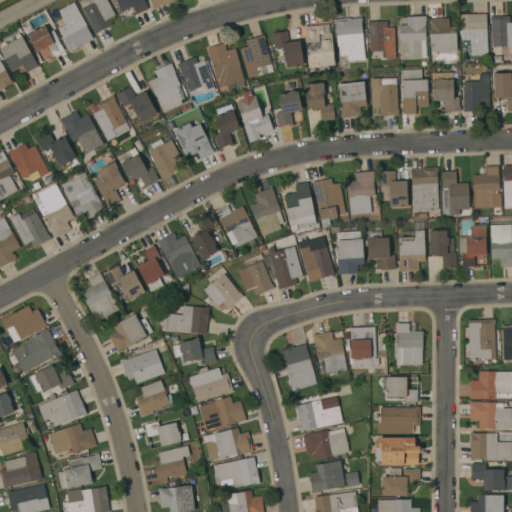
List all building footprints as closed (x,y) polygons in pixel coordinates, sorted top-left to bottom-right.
[(81,8),(89,3),(87,0),(106,0),(115,15),(109,19),(112,25),(94,35),(92,31),(94,31),(81,8)] [(116,0),(143,0),(148,9),(136,14),(133,6),(121,11),(116,0)] [(175,0),(163,5),(162,5),(152,9),(151,5),(152,5),(149,0),(175,0)] [(73,3),(93,39),(69,52),(68,49),(68,48),(58,30),(66,25),(58,11),(73,3)] [(487,55),(470,56),(470,55),(461,56),(460,39),(461,39),(460,14),(474,14),(485,14),(487,55)] [(400,42),(399,42),(398,25),(406,25),(406,16),(425,16),(425,20),(425,25),(425,41),(426,58),(400,59),(400,42)] [(509,16),(509,23),(511,23),(511,53),(508,53),(508,46),(492,47),(490,17),(509,16)] [(350,18),(350,19),(361,18),(362,22),(360,22),(364,59),(348,61),(347,57),(341,57),(340,46),(337,46),(335,24),(334,24),(333,20),(350,18)] [(448,18),(449,27),(455,26),(456,51),(430,52),(429,19),(448,18)] [(368,24),(366,24),(366,22),(386,21),(386,28),(394,28),(395,58),(386,58),(385,51),(369,51),(368,24)] [(42,62),(37,53),(22,27),(31,22),(32,24),(35,23),(39,28),(44,26),(52,41),(57,38),(63,50),(42,62)] [(304,27),(322,25),(323,33),(329,32),(331,33),(334,64),(309,67),(304,27)] [(286,32),(288,42),(300,41),(303,65),(286,68),(285,61),(283,61),(282,52),(284,52),(283,47),(274,48),(272,38),(271,34),(286,32)] [(240,48),(246,47),(245,40),(264,35),(265,40),(264,40),(271,64),(255,68),(257,76),(248,78),(240,48)] [(0,50),(0,48),(21,36),(37,66),(26,73),(22,65),(11,71),(0,50)] [(211,58),(209,59),(206,48),(224,43),(225,46),(224,46),(226,51),(235,48),(239,65),(243,81),(219,87),(211,58)] [(179,67),(178,68),(176,64),(195,57),(197,63),(204,61),(214,90),(205,93),(202,86),(187,91),(179,67)] [(0,60),(12,83),(0,89),(0,60)] [(149,81),(157,77),(156,74),(155,74),(153,71),(170,63),(175,73),(174,73),(179,85),(174,87),(181,103),(163,112),(149,81)] [(400,70),(421,69),(421,79),(427,79),(428,105),(415,106),(415,114),(402,114),(400,70)] [(431,72),(452,72),(453,97),(458,97),(459,106),(460,106),(460,111),(443,112),(443,100),(432,101),(431,72)] [(492,73),(510,73),(511,78),(511,109),(506,110),(505,96),(493,97),(492,73)] [(478,81),(478,74),(488,74),(489,110),(482,110),(482,111),(463,112),(462,109),(463,109),(462,82),(478,81)] [(371,109),(370,78),(380,78),(380,79),(395,78),(396,85),(397,109),(398,115),(378,116),(378,109),(371,109)] [(363,81),(366,106),(359,107),(360,115),(340,118),(339,113),(341,112),(338,84),(363,81)] [(304,85),(322,83),(324,94),(323,94),(324,106),(327,106),(327,104),(332,104),(334,120),(320,121),(319,108),(312,109),(312,108),(310,108),(310,109),(307,110),(304,85)] [(129,87),(135,97),(144,91),(157,113),(142,122),(138,115),(136,116),(132,109),(134,107),(131,102),(123,107),(118,97),(118,98),(116,94),(129,87)] [(236,102),(240,100),(238,94),(250,90),(252,96),(255,95),(261,116),(267,114),(272,130),(259,134),(260,139),(249,143),(236,102)] [(275,113),(280,112),(280,110),(281,110),(278,94),(288,93),(288,91),(294,91),(294,92),(298,91),(299,105),(302,105),(302,111),(291,112),(292,125),(289,125),(289,124),(281,125),(281,127),(277,128),(275,113)] [(112,95),(115,99),(114,100),(126,122),(125,122),(129,130),(115,137),(114,137),(107,141),(92,114),(99,110),(95,104),(112,95)] [(213,136),(218,134),(218,133),(219,132),(214,117),(217,116),(215,110),(230,104),(238,126),(239,125),(240,129),(228,133),(232,145),(229,146),(228,144),(221,147),(222,148),(218,149),(213,136)] [(76,111),(79,118),(87,114),(103,144),(84,154),(76,139),(72,141),(65,129),(65,130),(60,120),(76,111)] [(200,159),(196,152),(191,156),(189,153),(184,156),(181,149),(182,149),(173,131),(189,122),(191,127),(198,124),(211,149),(212,149),(214,152),(200,159)] [(34,137),(47,130),(53,141),(58,138),(59,140),(62,138),(61,137),(63,136),(76,157),(59,167),(52,153),(53,153),(50,146),(42,151),(34,137)] [(148,152),(152,149),(149,145),(160,139),(163,144),(171,139),(181,159),(174,163),(178,169),(160,178),(159,175),(160,174),(148,152)] [(25,143),(27,149),(34,145),(48,173),(40,177),(36,171),(22,178),(10,156),(10,157),(7,152),(25,143)] [(14,173),(9,175),(17,191),(0,200),(0,152),(2,151),(14,173)] [(116,157),(128,151),(131,157),(138,154),(146,169),(151,166),(158,180),(144,187),(139,176),(129,182),(116,157)] [(108,208),(93,180),(99,176),(96,171),(114,161),(118,168),(117,169),(125,184),(123,186),(122,185),(119,186),(120,187),(115,190),(114,189),(120,201),(108,208)] [(511,164),(511,207),(504,208),(502,165),(511,164)] [(484,174),(484,167),(498,166),(499,190),(493,190),(493,194),(499,194),(499,207),(473,208),(472,175),(484,174)] [(411,174),(409,174),(409,169),(420,169),(420,168),(437,167),(437,171),(438,211),(412,211),(411,174)] [(373,171),(374,182),(373,182),(374,196),(369,196),(371,216),(350,218),(347,182),(355,181),(355,176),(354,176),(354,173),(373,171)] [(407,206),(390,207),(390,200),(381,200),(380,171),(394,171),(395,182),(406,181),(407,206)] [(455,171),(455,183),(468,183),(468,209),(459,210),(459,216),(449,216),(448,188),(442,189),(441,171),(455,171)] [(85,174),(99,202),(100,201),(102,206),(103,206),(105,210),(87,220),(83,212),(77,216),(61,186),(85,174)] [(331,179),(332,185),(339,184),(345,215),(319,220),(313,185),(312,185),(312,182),(331,179)] [(316,224),(296,228),(295,218),(288,220),(283,195),(296,193),(294,184),(307,182),(316,224)] [(54,184),(65,203),(73,217),(66,221),(70,229),(54,238),(37,206),(42,203),(37,193),(54,184)] [(271,187),(275,197),(274,197),(280,211),(279,211),(283,223),(279,225),(280,229),(261,236),(249,205),(257,202),(254,194),(271,187)] [(227,205),(230,212),(242,206),(249,220),(248,221),(256,237),(238,246),(230,231),(226,233),(215,211),(227,205)] [(9,218),(17,214),(18,216),(32,208),(34,213),(35,212),(47,235),(48,235),(50,238),(33,248),(30,242),(23,245),(9,218)] [(190,238),(201,232),(195,221),(207,214),(214,228),(207,232),(209,237),(211,236),(215,245),(214,245),(217,251),(202,259),(190,238)] [(0,219),(3,218),(11,232),(12,232),(19,248),(11,252),(13,255),(14,254),(16,259),(0,266),(0,219)] [(510,224),(511,241),(511,266),(499,267),(499,259),(491,259),(489,225),(510,224)] [(485,225),(485,236),(486,255),(473,256),(474,266),(461,267),(460,253),(458,253),(457,237),(464,237),(464,236),(470,235),(470,226),(485,225)] [(296,235),(320,229),(322,236),(323,236),(332,271),(333,271),(334,274),(316,279),(314,273),(307,275),(296,235)] [(415,237),(414,230),(423,230),(424,261),(418,262),(418,271),(398,271),(398,266),(399,266),(398,261),(399,261),(398,238),(415,237)] [(428,231),(446,230),(446,237),(447,237),(447,238),(452,238),(453,253),(455,252),(456,267),(442,268),(441,254),(429,255),(428,231)] [(359,231),(360,239),(362,239),(364,264),(356,265),(357,273),(336,274),(336,271),(337,271),(337,264),(338,264),(336,232),(359,231)] [(379,270),(378,258),(367,259),(366,238),(369,238),(369,232),(380,231),(380,238),(388,237),(389,255),(394,254),(394,265),(395,265),(395,269),(379,270)] [(200,265),(176,279),(167,262),(168,261),(162,251),(156,241),(173,232),(175,237),(174,237),(176,240),(184,236),(200,265)] [(136,268),(148,261),(143,252),(153,246),(160,257),(155,260),(164,275),(158,278),(162,285),(150,292),(136,268)] [(301,276),(295,278),(296,284),(277,290),(276,286),(277,286),(275,279),(271,280),(262,257),(269,255),(267,249),(273,247),(274,252),(293,246),(301,276)] [(237,271),(261,261),(271,284),(273,288),(255,296),(252,288),(245,290),(237,271)] [(104,273),(118,266),(123,275),(133,270),(144,292),(129,300),(126,295),(124,296),(120,287),(122,286),(120,282),(111,287),(104,273)] [(79,292),(86,289),(82,282),(98,273),(118,309),(96,322),(79,292)] [(223,274),(238,293),(239,292),(242,296),(227,309),(222,302),(216,307),(203,290),(223,274)] [(1,320),(28,305),(32,312),(37,309),(46,326),(42,328),(42,327),(13,343),(1,320)] [(164,330),(166,313),(167,313),(168,305),(182,306),(205,308),(205,306),(208,307),(207,323),(206,323),(205,334),(164,330)] [(108,336),(116,332),(112,326),(134,314),(138,321),(144,318),(152,332),(121,350),(121,351),(117,353),(108,336)] [(511,317),(511,360),(503,360),(502,328),(511,327),(511,325),(508,326),(508,318),(511,317)] [(494,319),(494,324),(493,324),(495,359),(477,360),(477,357),(469,358),(467,320),(494,319)] [(408,323),(408,331),(422,331),(422,348),(421,348),(421,365),(402,365),(395,365),(395,323),(408,323)] [(373,327),(375,358),(377,358),(378,364),(376,364),(376,365),(371,366),(352,368),(352,364),(349,365),(348,358),(351,358),(350,340),(362,340),(361,327),(373,327)] [(44,332),(43,331),(47,329),(53,341),(54,340),(61,354),(57,356),(57,355),(24,373),(11,350),(44,332)] [(331,331),(332,340),(341,338),(347,371),(326,375),(323,359),(317,360),(315,348),(314,348),(312,334),(331,331)] [(216,362),(201,365),(200,359),(198,360),(198,359),(182,362),(181,353),(179,353),(178,347),(179,347),(178,343),(193,340),(193,338),(198,337),(200,349),(213,346),(216,362)] [(291,391),(280,354),(279,354),(278,350),(293,346),(293,347),(305,343),(306,345),(305,345),(316,384),(291,391)] [(155,349),(164,373),(135,384),(133,377),(127,379),(120,360),(125,358),(125,360),(155,349)] [(27,377),(51,365),(56,374),(66,369),(74,385),(69,387),(69,386),(60,390),(58,385),(43,393),(41,390),(35,393),(27,377)] [(220,375),(226,373),(233,391),(228,393),(228,392),(197,402),(188,377),(197,374),(196,370),(205,367),(207,372),(218,368),(220,375)] [(511,372),(511,398),(480,398),(480,399),(470,398),(470,379),(472,380),(472,381),(477,381),(477,371),(511,372)] [(406,389),(417,389),(417,402),(403,402),(403,397),(386,397),(386,391),(382,391),(382,377),(406,377),(406,389)] [(160,380),(166,395),(169,394),(172,402),(169,404),(146,413),(146,414),(141,416),(134,397),(141,394),(139,388),(160,380)] [(76,390),(86,415),(83,416),(82,415),(62,423),(58,415),(43,421),(37,406),(76,390)] [(319,400),(317,394),(334,390),(341,422),(300,431),(295,406),(319,400)] [(0,394),(5,392),(7,396),(8,395),(11,402),(10,402),(13,412),(0,417),(0,394)] [(197,406),(229,396),(232,403),(239,401),(245,420),(240,421),(205,432),(197,406)] [(511,408),(511,429),(477,429),(477,421),(469,421),(469,402),(480,402),(494,402),(494,408),(511,408)] [(414,408),(414,406),(419,406),(419,426),(412,426),(412,434),(377,433),(377,423),(379,423),(379,407),(414,408)] [(157,421),(158,427),(175,422),(178,431),(180,439),(179,439),(180,441),(161,447),(157,434),(147,437),(144,425),(157,421)] [(0,429),(22,422),(24,428),(26,427),(28,434),(26,434),(30,447),(2,456),(0,449),(0,429)] [(79,423),(82,431),(90,428),(96,446),(72,454),(70,449),(54,454),(47,434),(79,423)] [(239,434),(247,432),(252,452),(241,455),(241,452),(219,458),(209,460),(204,443),(210,441),(210,442),(214,441),(213,434),(237,427),(239,434)] [(327,430),(327,431),(343,428),(348,452),(345,453),(346,457),(337,459),(336,455),(316,459),(314,452),(305,453),(302,435),(327,430)] [(495,443),(511,443),(511,459),(474,459),(474,460),(470,460),(470,449),(469,449),(469,432),(474,432),(474,433),(496,433),(495,443)] [(414,438),(414,447),(419,447),(419,454),(417,454),(417,465),(381,465),(381,448),(377,448),(377,438),(414,438)] [(187,446),(189,455),(182,457),(185,472),(161,478),(161,480),(157,481),(152,461),(159,460),(157,453),(187,446)] [(82,457),(82,458),(94,455),(94,454),(98,453),(101,469),(89,471),(92,483),(83,485),(83,484),(67,488),(66,487),(60,488),(57,472),(69,470),(67,460),(82,457)] [(33,454),(36,464),(35,464),(39,479),(8,487),(8,488),(3,489),(0,474),(0,469),(5,468),(4,461),(33,454)] [(253,457),(255,468),(256,468),(259,483),(254,484),(233,488),(232,484),(221,487),(220,481),(215,482),(212,465),(253,457)] [(308,473),(316,472),(315,465),(340,461),(342,474),(356,471),(359,485),(315,492),(315,493),(312,493),(308,473)] [(485,463),(485,468),(484,468),(484,470),(503,470),(503,476),(511,476),(511,489),(503,489),(503,491),(482,491),(482,479),(470,478),(470,463),(485,463)] [(414,469),(414,468),(419,468),(419,484),(407,483),(407,497),(401,496),(381,496),(381,477),(387,477),(388,468),(400,469),(400,477),(402,477),(402,469),(414,469)] [(43,484),(49,509),(36,511),(18,511),(18,509),(10,510),(6,491),(10,490),(10,491),(43,484)] [(194,511),(185,511),(168,511),(168,507),(160,508),(157,488),(162,488),(162,489),(191,485),(194,511)] [(67,511),(63,511),(61,503),(67,502),(66,491),(80,489),(80,490),(102,487),(102,486),(105,486),(107,501),(107,502),(109,511),(67,511)] [(263,511),(222,511),(221,504),(227,502),(226,494),(250,490),(251,497),(260,496),(263,511)] [(354,492),(357,508),(355,509),(355,511),(315,511),(313,497),(354,492)] [(502,511),(469,511),(469,501),(477,502),(477,495),(503,495),(502,511)] [(410,500),(410,508),(419,508),(419,511),(376,511),(376,500),(410,500)]
